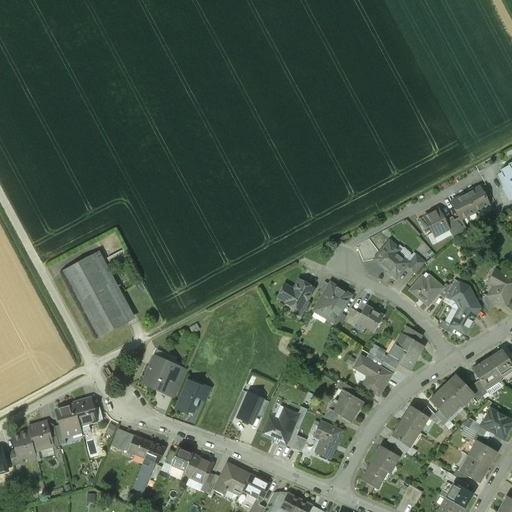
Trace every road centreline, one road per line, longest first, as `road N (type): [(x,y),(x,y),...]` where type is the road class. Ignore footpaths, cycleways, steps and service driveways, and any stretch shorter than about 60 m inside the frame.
road 1 (track): [(511,142),(142,338)]
road 2 (residential): [(336,493),(127,410),(108,398),(96,374)]
road 3 (track): [(91,365),(0,195)]
road 4 (residential): [(336,493),(367,433),(400,393),(450,361)]
road 5 (residential): [(450,361),(411,310),(343,262)]
